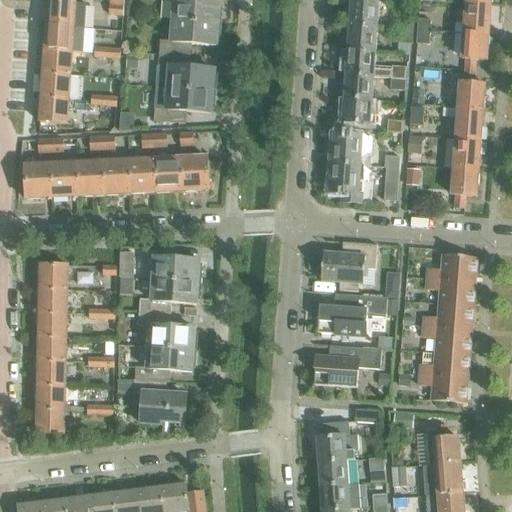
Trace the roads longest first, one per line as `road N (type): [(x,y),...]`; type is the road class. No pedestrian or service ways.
road 1 (residential): [(2,239),(290,225)]
road 2 (residential): [(1,476),(278,440)]
road 3 (residential): [(1,476),(2,239)]
road 4 (residential): [(2,239),(7,8)]
road 5 (residential): [(290,225),(309,0)]
road 6 (residential): [(290,225),(511,238)]
road 7 (residential): [(278,440),(290,225)]
